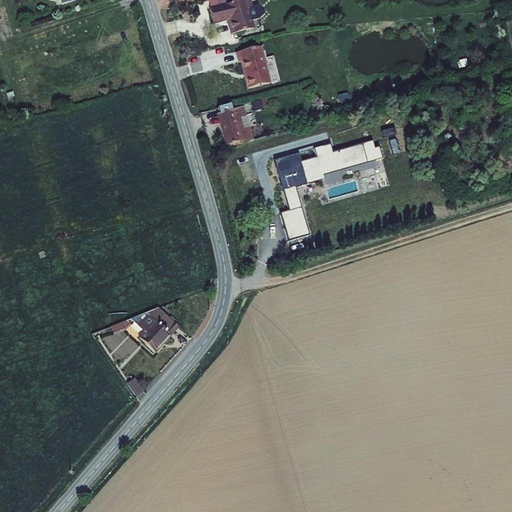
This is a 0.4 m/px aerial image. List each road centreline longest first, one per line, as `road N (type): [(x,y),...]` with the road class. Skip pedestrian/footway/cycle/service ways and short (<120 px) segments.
road 1 (tertiary): [(148,0),(216,230),(225,299),(212,331),(57,511)]
road 2 (track): [(287,280),(511,208)]
